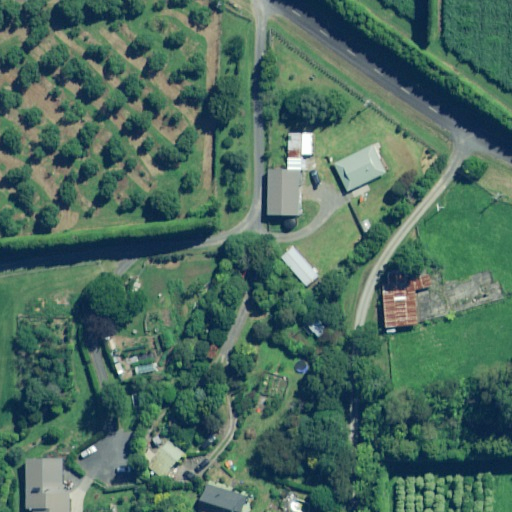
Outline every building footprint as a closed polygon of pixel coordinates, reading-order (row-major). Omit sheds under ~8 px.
[(301,134),(276,134),(276,170),(268,170),(267,216),(298,216),(298,169),(305,170),(305,157),(301,157),(301,134)] [(386,172),(373,146),(334,165),(347,191),(386,172)] [(319,278),(293,248),(281,258),(307,288),(319,278)] [(349,258),(337,249),(332,257),(344,265),(349,258)] [(386,324),(418,322),(415,288),(434,286),(432,269),(388,272),(389,285),(382,285),(386,324)] [(326,328),(314,314),(305,322),(318,336),(326,328)] [(359,406),(337,405),(333,455),(355,457),(359,406)] [(181,452),(163,439),(146,463),(164,476),(181,452)] [(63,489),(63,455),(26,455),(26,510),(33,510),(33,511),(68,511),(68,489),(63,489)] [(246,494),(205,481),(198,506),(202,508),(200,511),(232,511),(233,508),(241,510),(246,494)]
